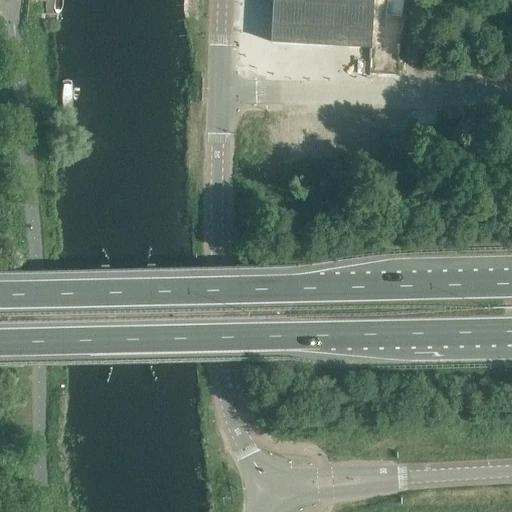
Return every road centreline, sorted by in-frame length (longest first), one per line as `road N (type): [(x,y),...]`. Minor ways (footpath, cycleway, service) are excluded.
road 1 (trunk): [(511,283),(0,294)]
road 2 (trunk): [(0,343),(511,332)]
road 3 (tertiary): [(263,491),(232,426),(221,357),(220,92)]
road 4 (unclassified): [(220,92),(511,90)]
road 5 (tertiary): [(511,470),(263,491)]
